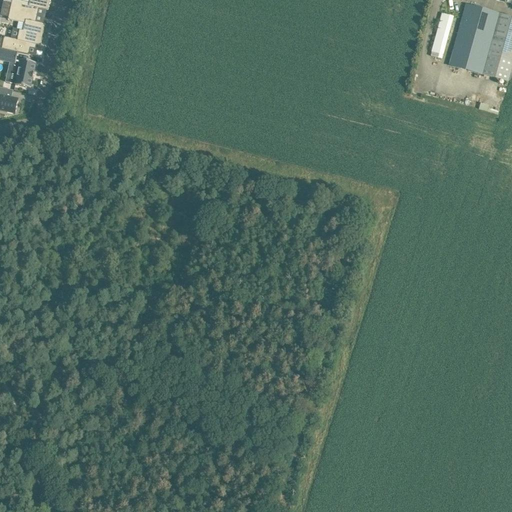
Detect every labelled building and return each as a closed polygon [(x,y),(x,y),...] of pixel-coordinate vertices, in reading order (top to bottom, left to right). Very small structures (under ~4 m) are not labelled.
[(51,0),(50,0),(30,0),(30,3),(14,0),(12,0),(12,4),(3,2),(2,8),(37,16),(39,9),(48,11),(51,0)] [(449,66),(482,75),(508,82),(511,68),(511,17),(466,5),(449,66)] [(37,16),(2,8),(0,16),(9,18),(8,20),(25,24),(23,31),(43,35),(45,25),(36,22),(37,16)] [(442,14),(431,52),(430,56),(441,60),(453,17),(442,14)] [(41,46),(43,35),(23,31),(20,30),(17,40),(4,37),(4,39),(0,38),(0,48),(28,55),(30,48),(35,49),(36,45),(41,46)] [(18,54),(0,49),(0,60),(16,64),(18,54)] [(21,60),(15,85),(31,89),(33,79),(34,79),(35,74),(34,74),(36,64),(21,60)] [(0,88),(0,111),(15,115),(19,100),(11,98),(9,96),(10,91),(13,92),(13,91),(0,88)]
